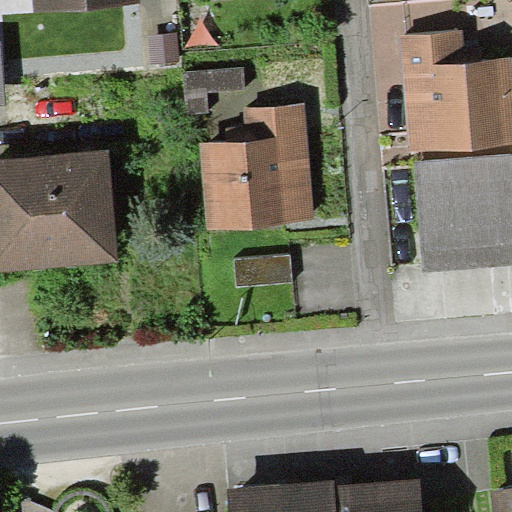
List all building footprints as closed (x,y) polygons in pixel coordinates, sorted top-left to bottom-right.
[(33,0),(34,11),(140,3),(140,0),(33,0)] [(400,35),(410,152),(511,143),(511,63),(511,58),(466,61),(464,29),(400,35)] [(245,87),(243,67),(183,72),(186,114),(209,112),(207,90),(245,87)] [(246,140),(200,143),(207,229),(315,221),(306,105),(244,108),(246,140)] [(109,150),(0,159),(0,271),(118,261),(109,150)] [(511,153),(415,162),(423,271),(511,264),(511,153)] [(290,254),(235,258),(237,286),(292,282),(290,254)] [(333,479),(228,487),(229,511),(335,511),(333,485),(333,479)] [(421,511),(419,479),(333,485),(335,511),(421,511)] [(511,511),(511,486),(492,491),(495,511),(511,511)]
